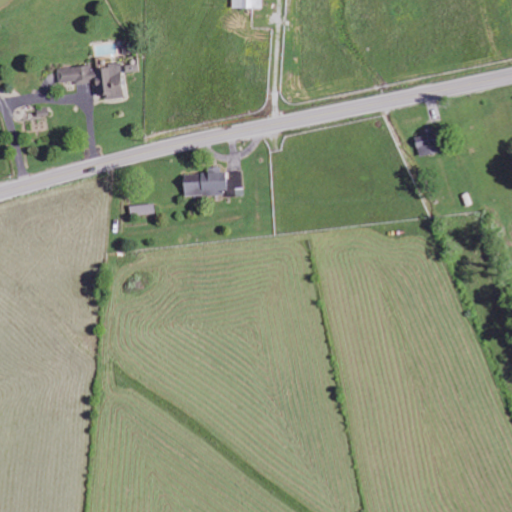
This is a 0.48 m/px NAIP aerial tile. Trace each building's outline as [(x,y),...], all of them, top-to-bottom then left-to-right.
[(233,0),(233,8),(264,9),(264,0),(233,0)] [(59,69),(60,85),(97,81),(99,99),(126,97),(123,63),(96,65),(59,69)] [(417,138),(421,157),(444,152),(439,128),(423,131),(424,136),(417,138)] [(186,175),(186,197),(228,196),(227,170),(210,170),(210,174),(186,175)] [(245,190),(244,172),(230,173),(231,191),(245,190)] [(132,216),(157,213),(155,204),(131,207),(132,216)]
